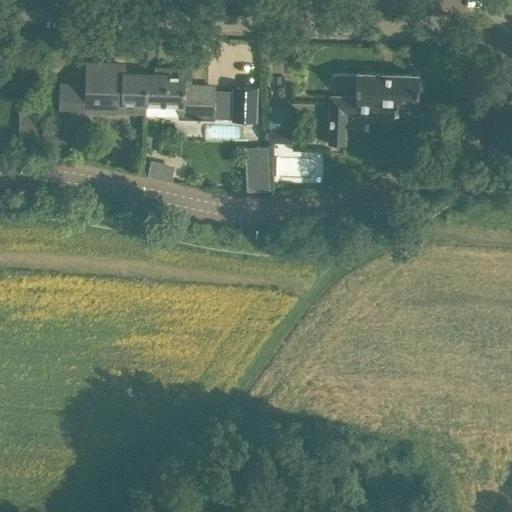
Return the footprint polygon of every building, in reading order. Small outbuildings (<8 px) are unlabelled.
[(86,64),(85,85),(60,84),(59,110),(123,112),(123,102),(145,103),(146,74),(123,74),(124,65),(86,64)] [(146,74),(145,103),(179,104),(179,118),(213,119),(214,86),(189,86),(190,70),(155,68),(154,75),(146,74)] [(356,73),(355,97),(330,96),(329,143),(344,144),(345,113),(372,114),(372,109),(397,109),(397,102),(417,102),(418,74),(356,73)] [(294,129),(268,128),(268,142),(293,142),(294,129)] [(67,131),(43,130),(42,146),(66,147),(67,131)] [(34,132),(17,131),(16,141),(34,142),(34,132)] [(269,190),(268,146),(253,147),(255,190),(269,190)]
